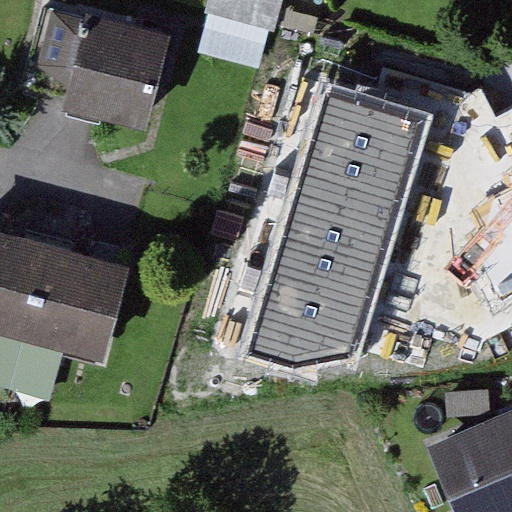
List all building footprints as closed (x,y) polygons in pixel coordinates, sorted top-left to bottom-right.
[(209,0),(208,5),(272,20),(276,0),(209,0)] [(165,33),(73,4),(44,97),(136,126),(165,33)] [(204,57),(266,59),(267,19),(206,16),(204,57)] [(144,257),(0,222),(0,323),(121,352),(144,257)] [(12,380),(55,391),(63,359),(20,348),(12,380)] [(511,511),(511,408),(445,440),(478,511),(511,511)]
